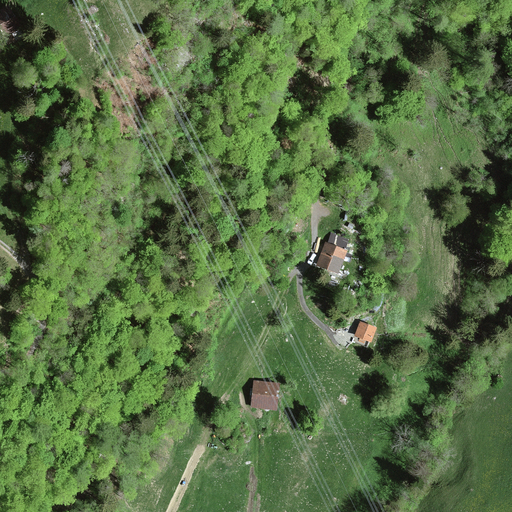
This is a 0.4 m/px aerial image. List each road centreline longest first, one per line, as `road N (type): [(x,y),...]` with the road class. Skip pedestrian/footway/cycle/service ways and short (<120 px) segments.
road 1 (track): [(50,511),(109,452),(230,262),(299,198),(322,149),(354,0)]
road 2 (track): [(32,272),(44,286),(44,326),(6,422),(0,511)]
road 3 (track): [(322,149),(314,260),(299,284),(308,314),(339,342)]
road 4 (track): [(302,268),(288,278),(240,371),(254,418)]
